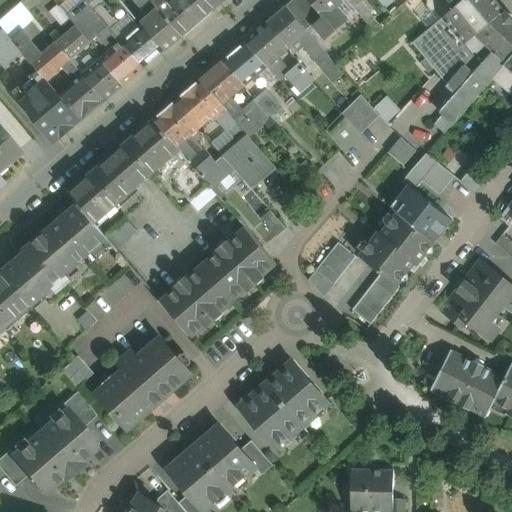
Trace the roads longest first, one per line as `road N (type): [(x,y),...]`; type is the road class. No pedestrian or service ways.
road 1 (residential): [(0,221),(260,0)]
road 2 (residential): [(296,316),(107,487),(91,511)]
road 3 (unknown): [(296,316),(273,266),(280,246),(423,110)]
road 4 (residential): [(511,171),(376,350)]
